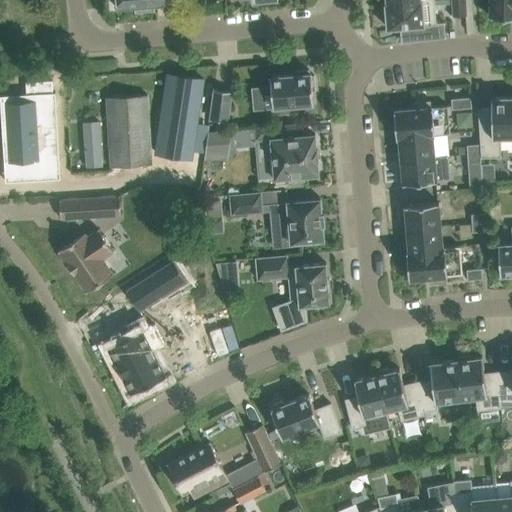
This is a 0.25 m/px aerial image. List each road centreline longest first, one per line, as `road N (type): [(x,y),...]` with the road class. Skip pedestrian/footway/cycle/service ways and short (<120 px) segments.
road 1 (residential): [(74,0),(81,36),(99,45),(341,23)]
road 2 (residential): [(373,321),(186,394),(118,435)]
road 3 (residential): [(373,321),(345,63)]
road 4 (residential): [(511,50),(345,63)]
road 5 (residential): [(511,306),(373,321)]
